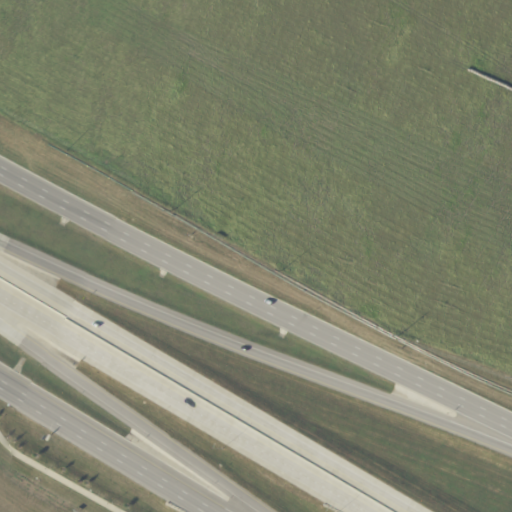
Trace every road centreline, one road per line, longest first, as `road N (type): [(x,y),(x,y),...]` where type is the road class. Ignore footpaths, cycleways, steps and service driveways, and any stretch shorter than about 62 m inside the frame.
road 1 (tertiary): [(511,429),(0,174)]
road 2 (motorway): [(511,449),(157,314),(0,242)]
road 3 (motorway): [(417,511),(0,266)]
road 4 (motorway): [(0,295),(367,511)]
road 5 (motorway): [(0,322),(266,511)]
road 6 (tertiary): [(0,379),(219,511)]
